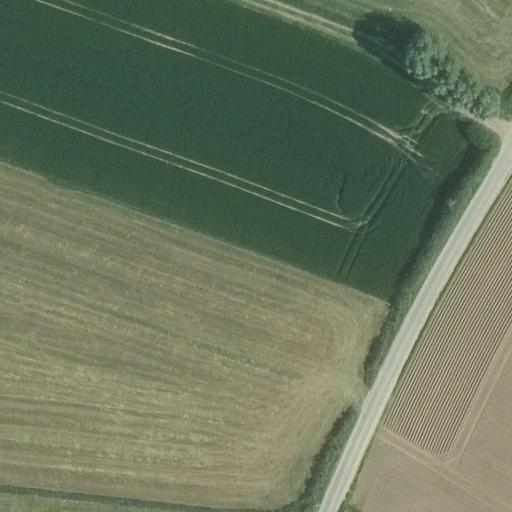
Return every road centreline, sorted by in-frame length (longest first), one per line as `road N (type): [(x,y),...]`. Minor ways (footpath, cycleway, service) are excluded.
road 1 (unclassified): [(323,511),(411,318),(511,143)]
road 2 (track): [(511,134),(395,45),(267,0)]
